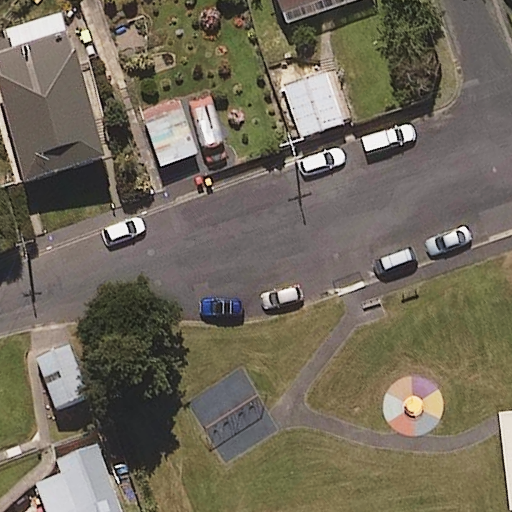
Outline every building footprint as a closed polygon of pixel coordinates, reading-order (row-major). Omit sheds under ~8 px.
[(284,0),(290,19),(351,0),(284,0)] [(73,29),(0,49),(0,80),(28,180),(109,157),(73,29)] [(297,53),(266,63),(274,87),(285,84),(301,136),(344,123),(328,71),(304,78),(297,53)] [(200,149),(181,108),(145,126),(164,166),(200,149)] [(90,395),(71,342),(38,354),(57,407),(90,395)] [(124,511),(99,442),(59,457),(64,471),(36,481),(47,511),(43,511),(124,511)]
